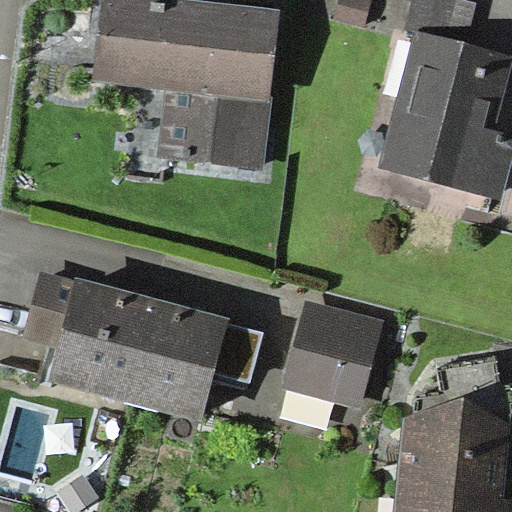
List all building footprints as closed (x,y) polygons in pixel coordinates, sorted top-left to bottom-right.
[(258,184),(279,23),(97,0),(95,0),(85,88),(168,99),(159,172),(258,184)] [(335,0),(332,17),(364,24),(369,0),(335,0)] [(511,130),(511,65),(407,40),(373,176),(494,206),(511,130)] [(114,301),(66,289),(42,385),(201,424),(225,328),(176,316),(114,301)] [(386,325),(301,307),(285,387),(370,404),(386,325)] [(505,511),(507,425),(393,423),(391,511),(505,511)]
